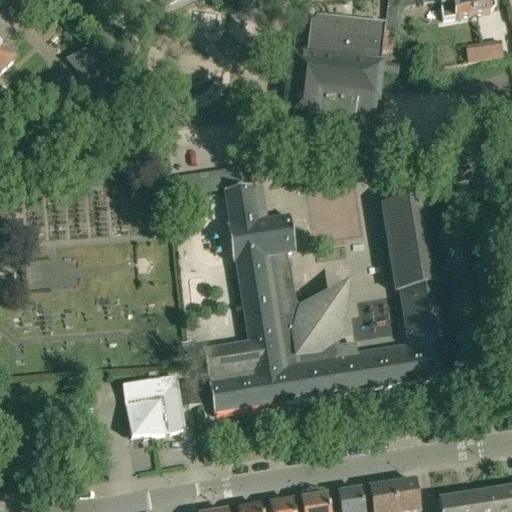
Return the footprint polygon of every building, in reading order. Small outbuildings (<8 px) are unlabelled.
[(0,0),(0,5),(5,11),(16,0),(0,0)] [(159,0),(167,8),(181,0),(159,0)] [(388,0),(385,26),(385,34),(398,36),(401,11),(414,9),(412,0),(388,0)] [(422,0),(424,6),(439,4),(442,22),(490,15),(495,11),(494,2),(490,0),(422,0)] [(306,58),(381,67),(383,54),(385,34),(385,26),(317,18),(317,16),(317,14),(316,13),(314,12),(313,11),(311,11),(309,11),(308,11),(306,13),(305,14),(304,16),(304,17),(305,19),(305,21),(307,22),(308,23),(310,23),(306,58)] [(0,76),(15,61),(0,45),(0,76)] [(381,67),(306,58),(293,56),(294,54),(292,54),(292,56),(291,56),(283,125),(373,135),(381,67)] [(95,75),(83,82),(99,100),(114,99),(103,71),(95,62),(88,66),(95,75)] [(383,66),(382,78),(396,80),(397,67),(383,66)] [(70,118),(55,119),(56,133),(71,131),(70,118)] [(428,186),(381,194),(383,209),(381,209),(395,294),(400,293),(406,334),(408,333),(410,347),(410,348),(414,347),(414,346),(450,340),(442,287),(446,286),(432,200),(431,201),(428,186)] [(236,264),(236,265),(240,287),(249,344),(249,345),(241,346),(203,352),(208,381),(210,380),(211,388),(209,389),(213,417),(327,398),(338,397),(420,384),(420,386),(457,380),(450,340),(414,346),(414,347),(410,348),(410,347),(357,356),(355,346),(340,349),(337,345),(336,342),(341,338),(344,308),(342,308),(342,302),(342,299),(339,297),(335,298),(330,300),(329,298),(301,310),(299,308),(297,307),(291,266),(289,266),(288,256),(296,255),(290,218),(267,222),(262,189),(253,190),(253,188),(225,193),(230,228),(227,228),(233,265),(236,264)] [(186,201),(189,221),(199,220),(197,199),(186,201)] [(123,389),(131,443),(185,435),(176,381),(123,389)] [(0,443),(53,444),(53,436),(68,436),(68,401),(66,401),(66,393),(52,393),(52,392),(30,392),(30,400),(13,400),(14,392),(0,391),(0,443)] [(420,511),(420,510),(416,484),(392,488),(395,511),(420,511)] [(395,511),(392,488),(368,492),(371,511),(395,511)] [(511,511),(511,490),(490,494),(493,511),(511,511)] [(338,511),(363,511),(360,493),(336,497),(338,511)] [(466,511),(493,511),(490,494),(465,499),(466,511)] [(328,511),(326,499),(300,503),(301,511),(328,511)] [(440,511),(466,511),(465,499),(439,503),(440,511)]
